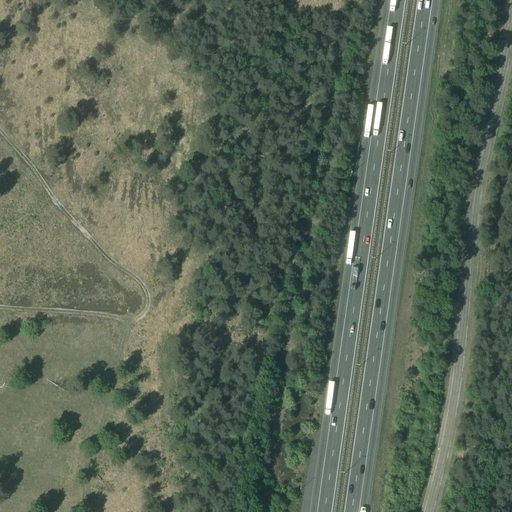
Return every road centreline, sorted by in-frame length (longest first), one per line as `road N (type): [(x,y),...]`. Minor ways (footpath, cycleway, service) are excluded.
road 1 (unclassified): [(427,511),(451,411),(475,197),(511,0)]
road 2 (motorway): [(353,511),(428,0)]
road 3 (motorway): [(393,0),(321,511)]
road 4 (track): [(0,129),(55,202),(144,288),(147,307),(130,322)]
road 5 (track): [(130,322),(83,511)]
road 6 (track): [(0,308),(130,322)]
